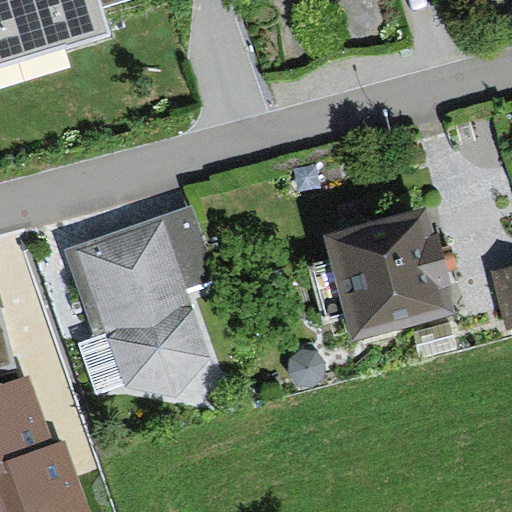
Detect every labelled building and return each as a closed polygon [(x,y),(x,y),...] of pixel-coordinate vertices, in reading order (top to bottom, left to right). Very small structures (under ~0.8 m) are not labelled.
[(0,0),(0,79),(111,45),(101,12),(138,0),(0,0)] [(194,209),(63,254),(94,343),(107,338),(126,393),(179,403),(211,362),(188,295),(220,284),(194,209)] [(430,211),(325,239),(330,258),(309,264),(325,323),(346,317),(353,343),(458,314),(430,211)] [(511,266),(491,271),(506,331),(511,329),(511,266)] [(1,310),(0,310),(0,373),(16,369),(1,310)] [(27,377),(0,387),(0,511),(89,511),(75,473),(64,442),(53,446),(45,426),(27,377)]
